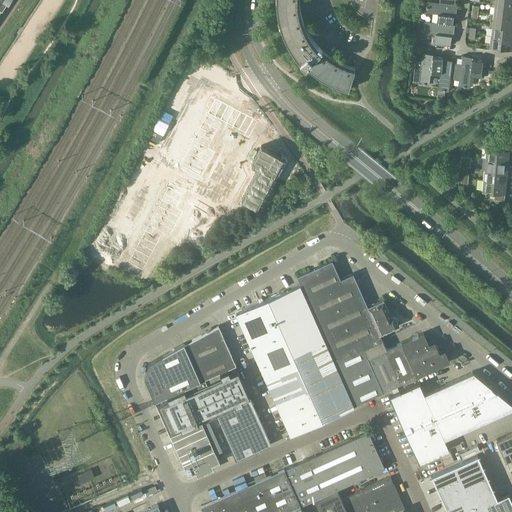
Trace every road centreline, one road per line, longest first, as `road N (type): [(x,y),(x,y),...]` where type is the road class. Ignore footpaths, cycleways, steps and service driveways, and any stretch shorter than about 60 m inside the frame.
road 1 (tertiary): [(240,0),(247,52),(287,111),(511,295)]
road 2 (tertiary): [(511,283),(296,101),(258,46),(253,0)]
road 3 (residential): [(511,379),(337,239),(318,240),(215,300)]
road 4 (residential): [(215,300),(130,352),(125,374),(180,495)]
road 5 (residential): [(426,511),(385,423),(364,416),(284,452)]
road 6 (residential): [(215,300),(284,452)]
